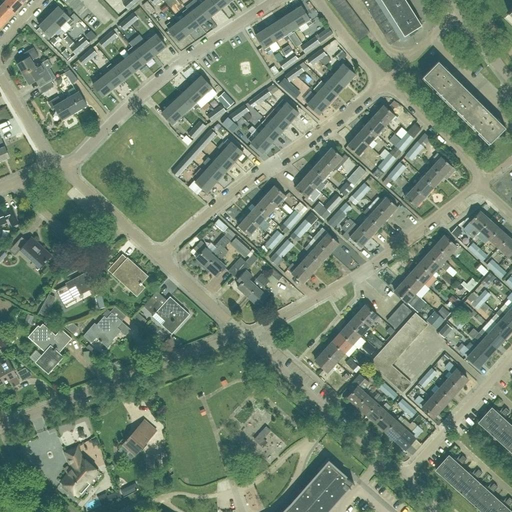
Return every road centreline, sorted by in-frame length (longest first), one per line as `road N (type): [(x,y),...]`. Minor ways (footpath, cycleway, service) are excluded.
road 1 (residential): [(384,81),(154,254)]
road 2 (residential): [(244,334),(375,263),(478,186)]
road 3 (residential): [(65,171),(163,73),(271,0)]
road 4 (unclassified): [(244,334),(0,422)]
road 5 (residential): [(401,478),(244,334)]
road 6 (residential): [(401,478),(511,360)]
road 7 (residential): [(478,186),(484,182),(384,81)]
road 8 (residential): [(354,0),(390,52),(406,58),(456,14)]
road 9 (residential): [(121,225),(80,246),(13,183)]
road 10 (residential): [(244,334),(154,254)]
